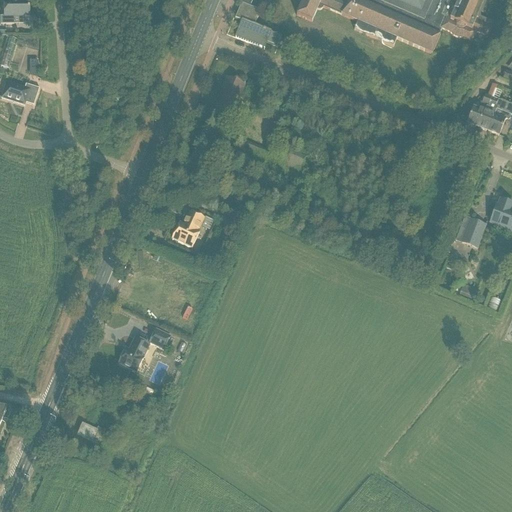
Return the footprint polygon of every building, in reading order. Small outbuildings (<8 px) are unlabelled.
[(303,0),(300,7),(296,16),(312,23),(317,10),(318,10),(319,10),(320,10),(321,10),(322,10),(322,9),(323,8),(341,16),(358,23),(354,31),(393,48),(397,40),(432,55),(440,36),(439,35),(441,29),(450,33),(451,35),(453,36),(455,37),(457,38),(459,39),(461,39),(462,39),(472,43),(476,33),(487,38),(491,28),(493,23),(478,17),(485,0),(303,0)] [(29,2),(4,2),(4,17),(0,17),(0,25),(14,25),(14,17),(29,17),(29,2)] [(241,5),(235,19),(242,22),(235,38),(264,50),(266,44),(277,48),(280,39),(282,36),(255,26),(260,12),(249,8),(241,5)] [(511,74),(505,72),(503,79),(511,82),(511,74)] [(217,108),(226,111),(233,114),(240,94),(244,85),(227,78),(221,93),(222,94),(217,108)] [(6,84),(1,99),(24,106),(29,91),(6,84)] [(492,85),(489,95),(494,97),(497,87),(492,85)] [(471,115),(467,124),(476,127),(484,106),(486,107),(489,98),(485,96),(482,104),(481,103),(478,110),(473,108),(471,115)] [(484,106),(476,127),(486,131),(489,125),(495,111),(494,110),(493,110),(494,108),(496,101),(489,98),(486,107),(484,106)] [(489,125),(486,131),(498,136),(502,127),(505,120),(506,120),(509,117),(510,115),(511,115),(511,106),(496,101),(494,108),(493,110),(494,110),(495,111),(489,125)] [(240,144),(236,153),(237,154),(295,179),(298,172),(305,175),(310,163),(305,161),(307,156),(298,152),(286,147),(281,158),(274,154),(241,140),(240,144)] [(493,215),(490,224),(510,231),(509,234),(511,234),(511,211),(511,208),(511,205),(500,201),(499,203),(498,206),(497,206),(493,215)] [(198,233),(201,227),(209,231),(213,222),(205,218),(204,220),(198,217),(189,213),(183,226),(180,224),(179,225),(180,225),(178,228),(172,240),(181,245),(192,249),(199,233),(198,233)] [(469,220),(461,243),(477,249),(486,226),(469,220)] [(143,258),(137,271),(142,273),(148,260),(143,258)] [(195,274),(193,279),(214,287),(216,282),(195,274)] [(472,303),(477,291),(463,286),(459,298),(472,303)] [(167,294),(190,299),(192,292),(168,287),(167,294)] [(201,289),(199,294),(212,299),(214,294),(201,289)] [(188,310),(189,298),(161,295),(160,307),(188,310)] [(146,310),(145,316),(163,321),(164,316),(146,310)] [(164,351),(170,338),(156,331),(150,344),(164,351)] [(143,359),(149,346),(135,340),(131,347),(132,347),(129,352),(126,350),(119,365),(136,373),(143,359)] [(0,434),(11,408),(0,405),(0,434)] [(77,436),(95,443),(100,431),(82,424),(77,436)]
